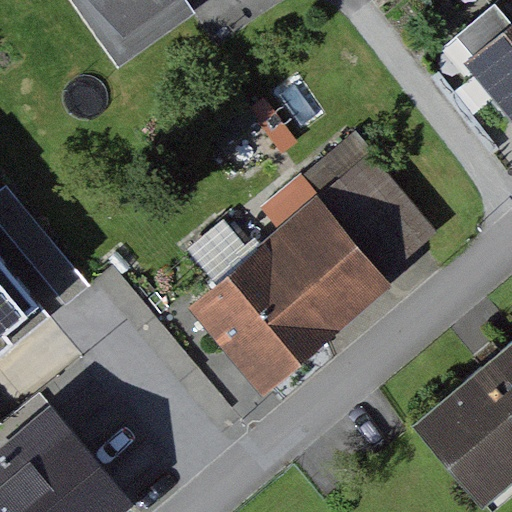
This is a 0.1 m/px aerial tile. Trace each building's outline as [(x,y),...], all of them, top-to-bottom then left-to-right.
[(181,0),(98,0),(125,39),(181,0)] [(501,108),(511,121),(511,0),(496,0),(447,41),(501,108)] [(231,342),(260,376),(360,291),(406,251),(432,229),(371,157),(199,304),(231,342)] [(0,344),(38,314),(0,266),(0,344)] [(511,330),(490,348),(409,418),(475,494),(511,462),(511,330)] [(0,511),(105,511),(119,501),(48,417),(0,456),(0,511)]
